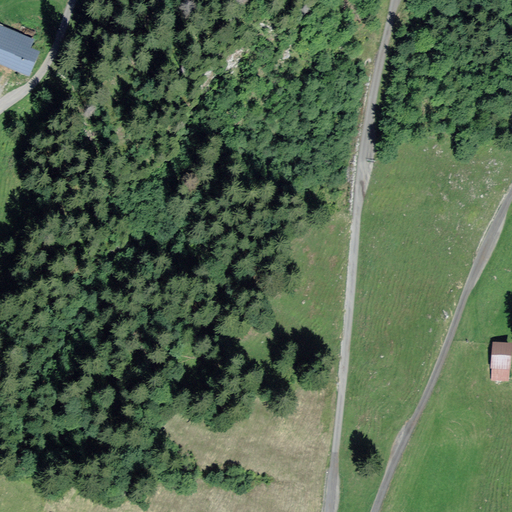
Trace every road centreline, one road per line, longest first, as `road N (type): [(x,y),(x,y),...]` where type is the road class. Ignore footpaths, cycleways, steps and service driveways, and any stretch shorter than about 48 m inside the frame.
road 1 (track): [(395,0),(359,182),(329,511)]
road 2 (track): [(375,511),(511,194)]
road 3 (track): [(0,107),(50,62),(73,0)]
